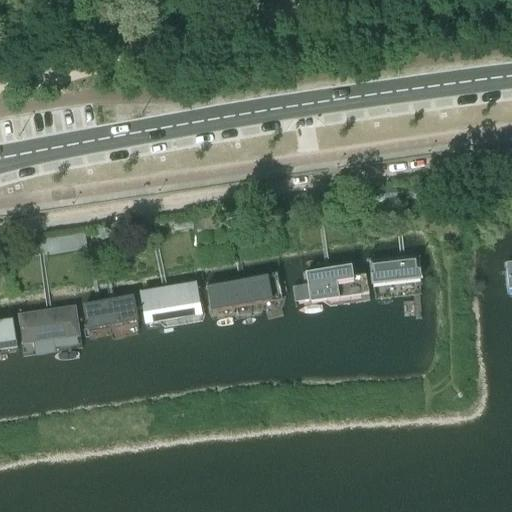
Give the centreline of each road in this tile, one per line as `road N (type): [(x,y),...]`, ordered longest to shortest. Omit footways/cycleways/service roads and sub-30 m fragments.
road 1 (residential): [(511,163),(0,233)]
road 2 (primary): [(511,78),(28,155)]
